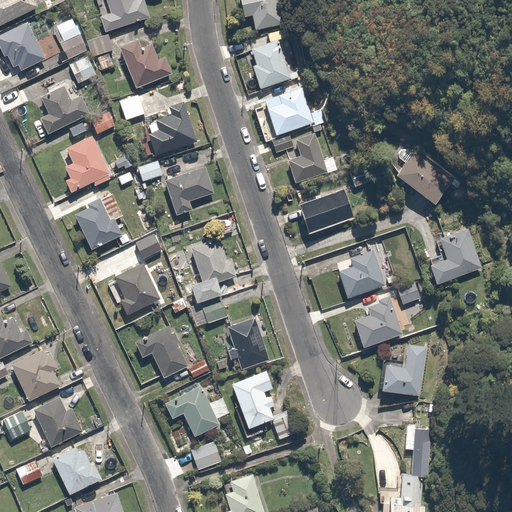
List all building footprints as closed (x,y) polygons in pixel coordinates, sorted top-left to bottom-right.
[(0,0),(0,25),(38,7),(34,0),(0,0)] [(149,17),(143,0),(105,0),(110,13),(99,16),(104,32),(149,17)] [(277,0),(238,0),(242,17),(251,15),(254,30),(283,24),(277,0)] [(56,27),(52,29),(59,43),(79,34),(71,18),(56,26),(56,27)] [(44,58),(26,21),(0,33),(0,49),(3,57),(6,55),(12,67),(17,65),(20,70),(44,58)] [(270,33),(273,41),(276,40),(278,43),(290,39),(286,28),(270,33)] [(113,49),(107,33),(86,41),(91,57),(113,49)] [(67,60),(87,50),(80,34),(60,43),(63,51),(67,60)] [(137,39),(118,47),(134,88),(171,74),(164,56),(157,59),(150,43),(140,47),(137,39)] [(255,65),(252,66),(259,89),(291,78),(278,43),(276,40),(273,41),(249,48),(255,65)] [(113,65),(109,53),(97,58),(101,69),(113,65)] [(87,56),(68,64),(78,83),(95,75),(87,56)] [(47,134),(89,114),(80,95),(70,100),(63,85),(39,96),(47,114),(39,118),(47,134)] [(275,135),(314,123),(301,86),(263,99),(275,135)] [(137,94),(118,100),(125,120),(144,113),(137,94)] [(146,133),(153,155),(196,141),(182,101),(167,106),(170,114),(153,119),(154,120),(147,122),(150,132),(146,133)] [(97,134),(115,126),(108,111),(90,119),(97,134)] [(299,155),(286,159),(294,183),(326,172),(326,173),(337,170),(333,157),(323,160),(314,132),(294,139),(299,155)] [(107,175),(110,173),(91,134),(64,147),(71,162),(63,166),(69,177),(64,180),(70,192),(92,181),(94,185),(109,178),(107,175)] [(293,146),(290,135),(271,141),(275,152),(293,146)] [(451,181),(413,152),(411,154),(405,149),(401,150),(398,153),(398,158),(404,162),(393,175),(433,204),(451,181)] [(127,154),(113,160),(117,168),(123,165),(124,168),(132,165),(127,154)] [(157,160),(137,167),(142,181),(162,174),(157,160)] [(204,165),(163,179),(175,215),(191,209),(188,201),(213,193),(204,165)] [(362,166),(348,171),(354,186),(368,182),(362,166)] [(461,183),(455,178),(451,184),(457,188),(461,183)] [(353,217),(343,188),(319,196),(318,194),(313,196),(314,198),(296,204),(306,233),(353,217)] [(87,207),(73,214),(90,250),(122,234),(114,219),(122,215),(111,193),(99,199),(99,197),(85,204),(87,207)] [(481,268),(467,228),(438,238),(445,258),(443,259),(442,257),(432,261),(432,263),(428,265),(434,284),(481,268)] [(372,250),(373,251),(383,248),(380,238),(363,244),(366,252),(372,250)] [(216,282),(236,276),(230,261),(224,263),(217,239),(189,247),(200,281),(188,284),(194,302),(220,294),(216,282)] [(366,252),(348,258),(351,266),(337,270),(345,298),(384,285),(373,251),(372,250),(366,252)] [(123,298),(119,300),(126,314),(159,298),(141,261),(112,275),(123,298)] [(0,290),(11,286),(0,263),(0,290)] [(421,298),(415,281),(396,287),(402,304),(421,298)] [(220,296),(189,307),(195,326),(207,322),(207,323),(227,316),(220,296)] [(402,334),(388,296),(377,299),(378,302),(366,306),(368,315),(352,320),(361,347),(402,334)] [(166,316),(186,307),(183,297),(162,309),(166,316)] [(0,356),(32,342),(26,329),(20,332),(13,316),(3,321),(0,315),(0,356)] [(269,360),(254,317),(225,326),(233,349),(227,351),(229,359),(236,357),(240,369),(269,360)] [(151,352),(162,378),(187,366),(176,342),(179,341),(174,332),(171,333),(167,325),(133,341),(141,357),(151,352)] [(403,367),(384,364),(380,390),(418,396),(426,347),(407,344),(403,367)] [(45,354),(43,348),(10,363),(28,399),(60,385),(53,369),(57,368),(50,352),(45,354)] [(209,370),(204,359),(187,367),(192,377),(209,370)] [(227,367),(225,359),(216,362),(218,369),(227,367)] [(0,377),(8,374),(2,361),(0,362),(0,377)] [(247,428),(273,418),(268,407),(273,405),(270,395),(265,397),(263,391),(272,388),(265,370),(230,383),(247,428)] [(193,436),(219,424),(200,385),(163,402),(171,418),(182,413),(193,436)] [(62,404),(58,396),(32,409),(50,446),(57,442),(58,444),(62,442),(61,441),(82,431),(71,407),(66,409),(63,403),(62,404)] [(30,421),(23,406),(5,415),(12,430),(30,421)] [(292,413),(272,421),(278,439),(299,431),(292,413)] [(398,497),(388,496),(386,511),(421,511),(422,505),(419,504),(422,477),(425,476),(428,442),(429,442),(430,429),(414,428),(414,425),(405,424),(404,440),(412,440),(409,474),(399,474),(398,497)] [(221,461),(214,441),(190,450),(197,470),(221,461)] [(248,444),(242,447),(245,455),(252,452),(248,444)] [(75,445),(50,456),(68,493),(101,478),(93,463),(91,464),(83,449),(78,451),(75,445)] [(42,475),(35,459),(15,468),(22,484),(42,475)] [(263,511),(251,474),(229,480),(231,491),(224,493),(228,509),(224,510),(224,511),(263,511)] [(75,511),(123,511),(116,491),(73,506),(75,511)]
